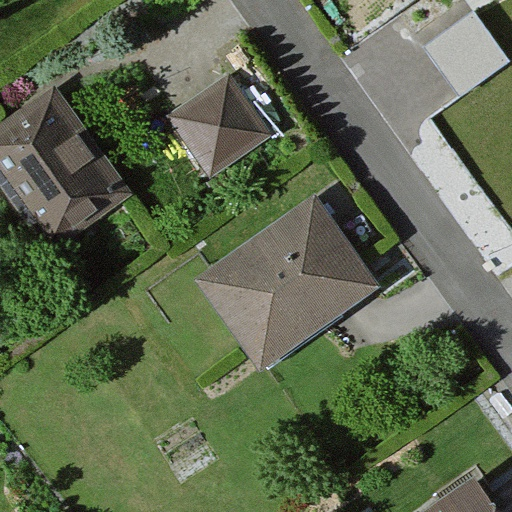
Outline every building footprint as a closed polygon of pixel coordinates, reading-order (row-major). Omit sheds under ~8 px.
[(427,39),(462,90),(511,55),(511,54),(477,4),(427,39)] [(206,173),(273,133),(235,70),(168,110),(206,173)] [(0,117),(0,164),(56,242),(134,185),(55,77),(0,117)] [(373,286),(310,197),(193,281),(257,369),(373,286)] [(494,511),(471,480),(425,511),(494,511)]
